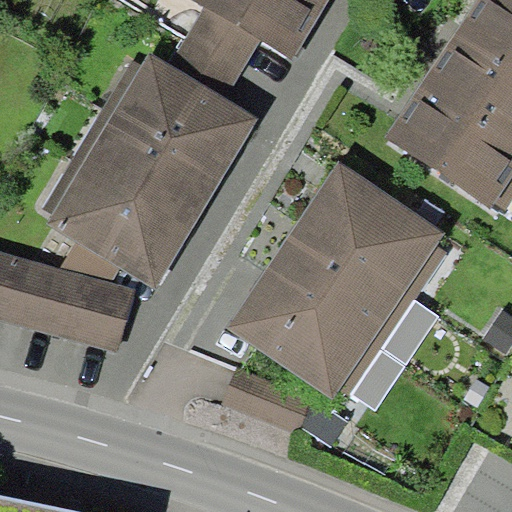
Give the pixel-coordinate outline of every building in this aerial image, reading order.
[(302,0),(194,0),(206,7),(262,40),(294,59),(322,12),(302,0)] [(302,0),(322,12),(329,0),(302,0)] [(511,0),(476,0),(448,43),(511,85),(511,0)] [(262,40),(206,7),(171,66),(227,99),(262,40)] [(511,155),(511,85),(448,43),(416,91),(511,155)] [(150,53),(113,114),(222,179),(259,118),(227,99),(171,66),(150,53)] [(506,210),(511,201),(511,155),(416,91),(386,136),(492,207),(494,203),(506,210)] [(191,230),(222,179),(113,114),(82,165),(191,230)] [(338,161),(297,221),(413,299),(446,251),(437,245),(445,233),(338,161)] [(155,289),(191,230),(82,165),(46,224),(75,241),(120,268),(155,289)] [(297,221),(263,271),(380,349),(413,299),(297,221)] [(112,283),(120,268),(75,241),(61,268),(112,283)] [(61,268),(0,251),(0,318),(118,351),(136,289),(112,283),(61,268)] [(350,394),(380,349),(263,271),(226,326),(332,398),(338,389),(348,396),(350,394)] [(413,299),(380,349),(406,366),(438,316),(413,299)] [(511,344),(511,316),(503,310),(483,338),(506,353),(511,344)] [(406,366),(380,349),(350,394),(375,410),(406,366)] [(312,398),(235,368),(222,402),(299,431),(312,398)] [(319,402),(303,427),(331,445),(347,421),(319,402)] [(0,511),(89,511),(0,493),(0,511)]
